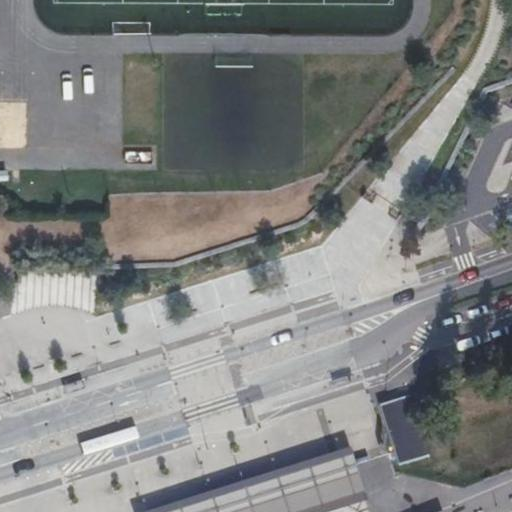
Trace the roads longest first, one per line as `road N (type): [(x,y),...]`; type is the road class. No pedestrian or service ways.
road 1 (secondary): [(0,477),(323,370),(425,300)]
road 2 (secondary): [(425,300),(199,366),(0,440)]
